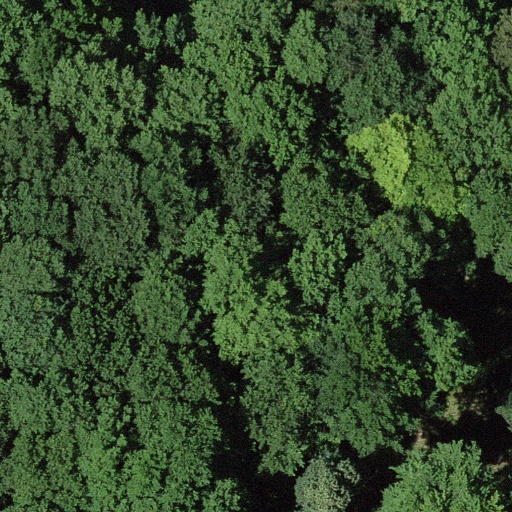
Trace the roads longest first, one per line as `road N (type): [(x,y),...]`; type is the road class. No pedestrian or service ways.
road 1 (track): [(175,21),(245,511)]
road 2 (track): [(46,0),(175,21),(229,0)]
